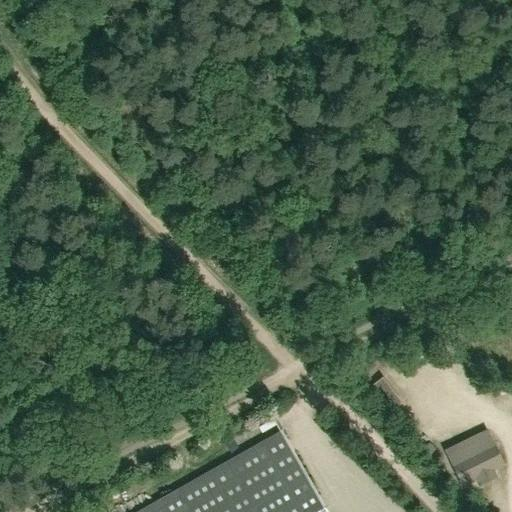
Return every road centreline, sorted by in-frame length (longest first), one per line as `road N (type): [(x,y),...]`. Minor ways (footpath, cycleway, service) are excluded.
road 1 (track): [(297,364),(46,113),(0,48)]
road 2 (track): [(24,511),(306,372)]
road 3 (track): [(306,372),(511,269)]
road 4 (track): [(407,479),(306,372)]
